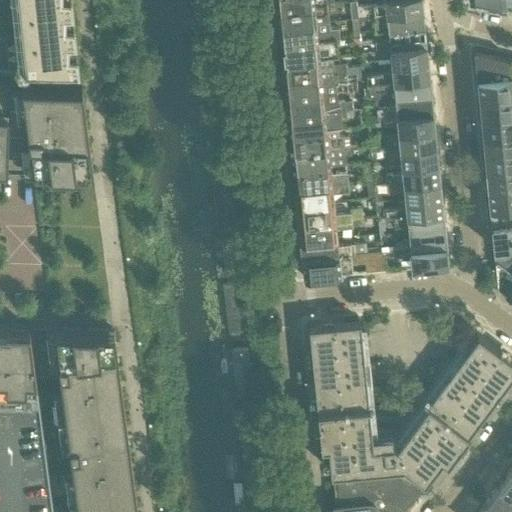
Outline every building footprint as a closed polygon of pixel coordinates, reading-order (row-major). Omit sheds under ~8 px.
[(17,0),(19,8),(72,9),(70,0),(17,0)] [(198,0),(202,28),(206,32),(212,31),(215,27),(212,0),(198,0)] [(350,0),(352,18),(358,18),(358,15),(357,5),(356,0),(350,0)] [(358,15),(366,14),(421,9),(420,0),(384,0),(385,2),(357,5),(358,15)] [(511,0),(471,0),(511,9),(511,0)] [(324,3),(277,7),(279,25),(326,20),(324,3)] [(19,8),(22,37),(75,39),(72,9),(19,8)] [(375,30),(388,29),(423,26),(421,9),(366,14),(367,19),(374,18),(375,30)] [(351,18),(353,36),(360,35),(358,20),(358,18),(352,18),(351,18)] [(279,25),(280,43),(339,38),(338,31),(336,31),(335,28),(327,29),(326,20),(279,25)] [(361,44),(361,48),(425,43),(423,26),(388,29),(389,38),(360,40),(361,44)] [(361,44),(360,40),(360,35),(353,36),(348,37),(348,46),(361,44)] [(202,41),(207,83),(211,86),(217,86),(221,81),(216,39),(212,36),(206,37),(202,41)] [(244,48),(242,36),(231,37),(232,49),(244,48)] [(75,39),(22,37),(25,66),(78,68),(75,39)] [(280,43),(282,60),(319,57),(318,49),(337,47),(337,44),(339,43),(339,38),(280,43)] [(390,55),(391,63),(426,59),(425,43),(361,48),(362,57),(371,56),(377,56),(390,55)] [(474,50),(477,77),(511,73),(511,58),(475,50),(474,50)] [(284,78),(347,72),(356,71),(363,71),(362,64),(345,65),(345,62),(320,65),(319,57),(282,60),(284,78)] [(366,73),(367,82),(428,76),(426,59),(391,63),(392,70),(366,73)] [(364,82),(363,71),(356,71),(358,88),(365,87),(364,82)] [(284,78),(286,97),(336,92),(335,82),(348,81),(347,72),(284,78)] [(511,73),(477,77),(478,96),(511,92),(511,73)] [(394,89),(395,97),(430,94),(428,76),(367,82),(364,82),(365,87),(365,92),(394,89)] [(0,169),(6,169),(8,84),(0,83),(0,169)] [(8,84),(6,169),(93,172),(81,86),(8,84)] [(286,97),(287,115),(345,109),(353,109),(352,99),(337,101),(336,92),(286,97)] [(511,92),(478,96),(480,116),(511,112),(511,92)] [(376,106),(377,116),(432,111),(430,94),(395,97),(395,104),(376,106)] [(208,102),(213,144),(217,148),(223,147),(227,143),(222,101),(218,97),(212,98),(208,102)] [(368,125),(366,107),(359,107),(361,125),(368,125)] [(345,109),(287,115),(289,132),(337,128),(342,127),(341,118),(346,117),(345,109)] [(432,111),(377,116),(376,116),(377,124),(397,122),(398,131),(433,127),(432,111)] [(511,112),(480,116),(482,134),(511,130),(511,112)] [(387,132),(389,148),(435,144),(433,127),(398,131),(387,132)] [(289,132),(291,151),(349,145),(356,144),(355,134),(338,136),(337,128),(289,132)] [(511,130),(482,134),(484,152),(511,148),(511,130)] [(401,156),(401,164),(437,162),(435,144),(389,148),(371,150),(372,159),(401,156)] [(350,153),(349,145),(291,151),(293,168),(329,165),(346,163),(345,154),(350,153)] [(511,148),(484,152),(486,167),(511,164),(511,148)] [(367,184),(374,183),(373,174),(373,171),(372,160),(366,161),(368,179),(366,179),(367,184)] [(402,171),(386,173),(387,182),(438,177),(437,162),(401,164),(402,171)] [(511,164),(486,167),(488,187),(511,184),(511,164)] [(293,168),(294,186),(348,181),(347,171),(330,173),(329,165),(293,168)] [(216,179),(221,221),(225,225),(231,224),(235,220),(230,178),(226,174),(220,175),(216,179)] [(440,194),(438,177),(387,182),(387,192),(404,190),(405,198),(440,194)] [(294,186),(296,204),(332,200),(332,192),(349,191),(348,181),(294,186)] [(374,183),(367,184),(368,196),(376,196),(374,183)] [(511,184),(488,187),(489,206),(511,203),(511,184)] [(376,200),(378,217),(442,212),(440,194),(405,198),(406,206),(383,208),(382,200),(376,200)] [(298,222),(357,217),(360,216),(359,207),(350,208),(350,207),(333,209),(332,200),(296,204),(298,222)] [(511,203),(489,206),(491,223),(511,221),(511,203)] [(407,223),(408,232),(443,228),(442,212),(378,217),(380,234),(385,234),(385,225),(407,223)] [(298,222),(300,240),(336,237),(335,228),(358,226),(357,217),(298,222)] [(495,262),(496,260),(511,238),(511,221),(491,223),(495,262)] [(381,246),(381,250),(445,245),(443,228),(408,232),(409,239),(396,240),(396,245),(381,246)] [(222,237),(227,279),(231,282),(237,282),(241,277),(236,235),(231,232),(225,233),(222,237)] [(300,240),(302,258),(366,252),(365,243),(354,244),(354,243),(337,245),(336,237),(300,240)] [(445,245),(381,250),(383,268),(397,267),(397,259),(411,257),(412,265),(447,262),(445,245)] [(381,250),(366,252),(302,258),(303,276),(352,272),(351,263),(356,262),(355,261),(364,261),(365,270),(383,268),(381,250)] [(496,260),(495,262),(497,288),(511,299),(511,271),(504,266),(496,260)] [(261,262),(253,262),(254,274),(262,274),(261,262)] [(228,292),(232,334),(236,338),(242,337),(246,333),(242,291),(237,287),(232,288),(228,292)] [(330,469),(334,469),(402,462),(425,480),(429,483),(511,372),(511,358),(500,350),(491,364),(481,376),(472,389),(463,401),(454,414),(444,426),(420,408),(395,442),(392,440),(391,426),(370,428),(366,385),(366,386),(361,336),(360,319),(308,324),(310,343),(311,357),(312,360),(322,462),(329,462),(330,469)] [(0,511),(53,511),(36,386),(29,326),(0,325),(0,511)] [(113,329),(53,327),(57,360),(59,372),(61,388),(65,415),(68,443),(70,454),(72,470),(76,497),(77,511),(137,511),(135,489),(131,462),(129,446),(127,435),(124,407),(120,380),(118,364),(117,353),(113,329)] [(491,364),(500,350),(477,333),(467,346),(491,364)] [(269,357),(268,352),(267,342),(252,343),(253,354),(257,354),(258,358),(269,357)] [(233,349),(237,391),(242,395),(248,394),(251,390),(247,348),(243,344),(237,345),(233,349)] [(481,376),(491,364),(467,346),(458,358),(481,376)] [(458,358),(448,371),(472,389),(481,376),(458,358)] [(448,371),(439,383),(463,401),(472,389),(448,371)] [(439,383),(430,396),(454,414),(463,401),(439,383)] [(430,396),(420,408),(444,426),(454,414),(430,396)] [(239,406),(243,448),(248,451),(254,451),(257,446),(253,405),(248,401),(242,402),(239,406)] [(246,465),(249,506),(253,510),(259,510),(263,505),(260,463),(255,460),(249,460),(246,465)] [(402,462),(334,469),(338,504),(335,504),(335,506),(332,506),(328,511),(401,511),(425,480),(402,462)] [(511,467),(498,484),(511,494),(511,467)] [(511,511),(511,494),(498,484),(485,502),(499,511),(511,511)] [(499,511),(485,502),(476,511),(499,511)]
